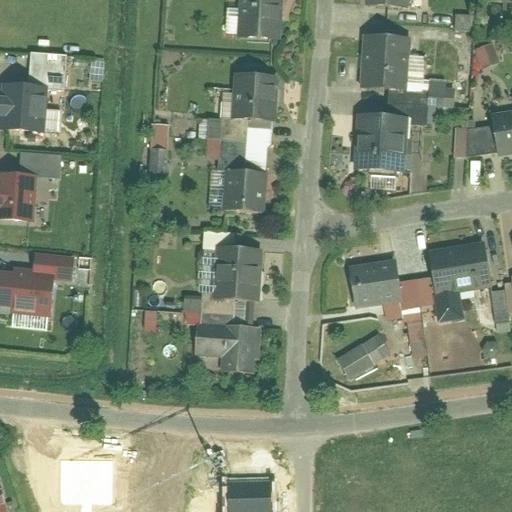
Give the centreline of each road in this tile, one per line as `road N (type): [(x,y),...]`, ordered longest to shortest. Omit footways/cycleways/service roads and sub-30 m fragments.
road 1 (unclassified): [(297,425),(209,426),(0,408)]
road 2 (residential): [(323,0),(308,227)]
road 3 (unclassified): [(511,404),(297,425)]
road 4 (residential): [(511,202),(308,227)]
road 5 (residential): [(308,227),(297,425)]
